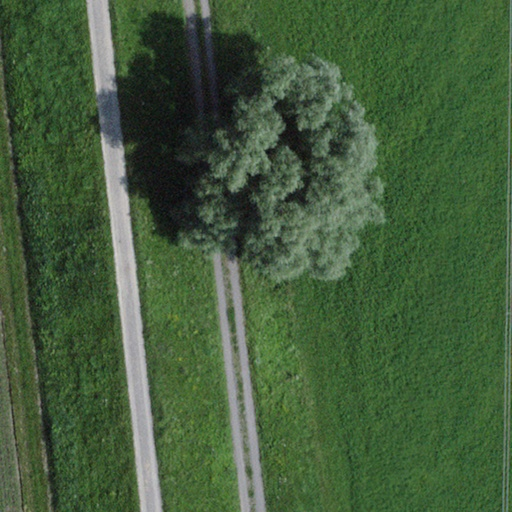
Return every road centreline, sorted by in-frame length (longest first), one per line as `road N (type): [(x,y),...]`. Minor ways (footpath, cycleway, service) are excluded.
road 1 (track): [(212,0),(269,511)]
road 2 (track): [(109,0),(165,511)]
road 3 (track): [(55,511),(0,21)]
